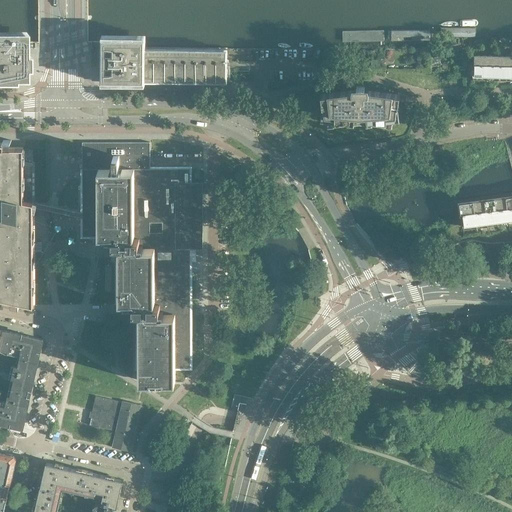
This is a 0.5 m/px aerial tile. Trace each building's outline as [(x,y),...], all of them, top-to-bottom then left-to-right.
[(442,26),(442,37),(477,37),(477,27),(442,26)] [(391,29),(391,41),(432,41),(432,29),(391,29)] [(343,30),(343,42),(385,42),(385,30),(343,30)] [(28,69),(28,56),(25,56),(25,33),(0,33),(0,81),(13,82),(13,79),(25,79),(24,69),(28,69)] [(226,60),(226,50),(226,49),(145,48),(145,36),(101,35),(101,63),(105,63),(105,81),(226,82),(226,71),(226,66),(226,62),(226,60)] [(511,56),(474,56),(474,62),(474,64),(474,65),(471,65),(471,67),(471,69),(471,70),(471,72),(471,73),(472,74),(472,75),(472,77),(473,79),(496,79),(497,79),(498,79),(500,79),(501,79),(510,80),(511,79),(511,56)] [(384,74),(384,62),(371,62),(371,74),(384,74)] [(388,94),(367,94),(364,94),(364,93),(364,92),(364,87),(356,87),(356,92),(355,92),(353,92),(353,90),(321,94),(322,107),(323,106),(324,107),(323,117),(328,117),(334,118),(334,122),(348,120),(348,117),(354,117),(354,120),(360,120),(366,120),(367,117),(372,117),(372,120),(379,121),(380,119),(393,117),(397,117),(396,106),(396,105),(396,104),(396,103),(392,104),(390,104),(389,103),(389,102),(389,100),(388,96),(388,94)] [(396,105),(396,106),(398,106),(399,94),(367,90),(367,91),(367,92),(367,94),(388,94),(388,96),(389,100),(389,102),(389,103),(390,104),(392,104),(396,103),(396,104),(396,105)] [(0,296),(13,300),(13,304),(19,306),(19,301),(34,304),(33,207),(82,218),(82,213),(33,202),(33,164),(23,162),(23,147),(9,147),(9,140),(3,140),(3,143),(0,142),(0,296)] [(190,368),(190,249),(202,248),(202,182),(190,182),(189,169),(150,169),(150,142),(82,143),(82,213),(82,218),(82,227),(83,227),(83,236),(102,236),(103,236),(103,244),(105,246),(119,246),(119,249),(117,249),(117,262),(119,262),(119,264),(110,264),(110,268),(110,273),(119,273),(119,275),(117,275),(117,302),(123,302),(123,310),(126,312),(140,312),(140,314),(137,315),(138,368),(139,368),(139,381),(175,381),(175,368),(190,368)] [(511,197),(459,205),(460,213),(462,226),(511,219),(511,197)] [(38,359),(42,339),(3,330),(0,345),(0,348),(8,350),(8,352),(20,355),(38,359)] [(30,393),(38,359),(20,355),(18,365),(12,364),(9,377),(11,377),(9,388),(30,393)] [(0,421),(23,427),(30,393),(9,388),(6,401),(0,399),(0,421)] [(130,451),(141,405),(137,404),(123,401),(122,402),(96,396),(93,409),(89,425),(100,427),(116,431),(112,447),(130,451)] [(0,480),(10,483),(16,458),(14,455),(2,453),(0,461),(0,480)] [(66,490),(71,468),(46,462),(41,486),(40,486),(40,487),(62,492),(62,489),(66,490)] [(94,496),(98,474),(71,468),(66,490),(94,496)] [(117,506),(122,486),(123,480),(98,474),(94,496),(97,497),(96,502),(98,503),(117,507),(118,506),(117,506)] [(0,492),(8,495),(10,483),(0,480),(0,492)] [(57,511),(61,492),(62,492),(40,487),(34,511),(57,511)] [(116,511),(117,507),(98,503),(97,504),(94,511),(116,511)]
